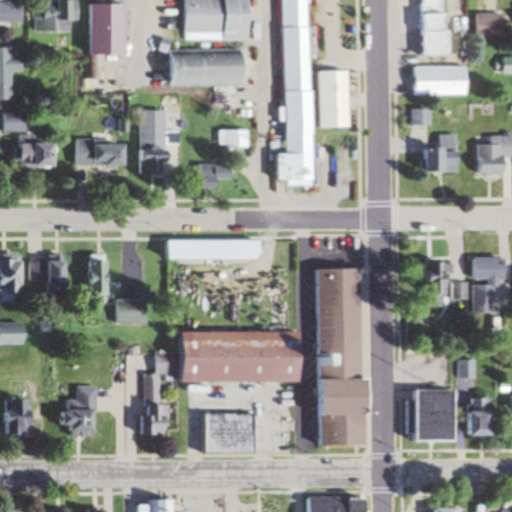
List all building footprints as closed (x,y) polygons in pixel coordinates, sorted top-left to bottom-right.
[(71,0),(27,0),(27,32),(66,32),(66,21),(71,21),(71,0)] [(241,41),(241,0),(175,0),(176,41),(241,41)] [(271,0),(275,153),(264,153),(264,180),(276,180),(276,185),(303,185),(299,0),(271,0)] [(409,0),(409,55),(441,55),(440,0),(409,0)] [(0,26),(13,26),(13,1),(0,1),(0,26)] [(76,53),(116,53),(116,3),(77,3),(76,53)] [(494,36),(494,14),(468,14),(468,36),(494,36)] [(320,30),(311,30),(311,60),(320,60),(320,30)] [(234,85),(234,50),(156,50),(156,86),(234,85)] [(460,95),(460,66),(404,66),(404,95),(460,95)] [(309,127),(337,127),(337,70),(309,70),(309,127)] [(403,125),(422,125),(422,109),(403,109),(403,125)] [(0,112),(0,132),(21,133),(21,113),(0,112)] [(172,145),(173,131),(133,128),(131,149),(123,148),(122,158),(131,159),(130,173),(151,175),(154,144),(172,145)] [(244,129),(212,129),(212,147),(244,147),(244,129)] [(452,134),(430,134),(430,147),(410,147),(410,171),(452,171),(452,134)] [(483,144),(468,144),(468,174),(502,174),(503,135),(483,135),(483,144)] [(5,168),(45,168),(45,141),(5,140),(5,168)] [(65,166),(115,166),(115,143),(65,143),(65,166)] [(222,180),(223,165),(189,163),(187,188),(213,190),(214,179),(222,180)] [(252,241),(197,241),(197,258),(252,259),(252,241)] [(13,255),(0,255),(0,292),(12,293),(13,255)] [(56,289),(56,257),(22,257),(22,289),(56,289)] [(75,297),(103,297),(103,285),(99,285),(99,257),(74,257),(75,297)] [(463,313),(488,313),(488,257),(463,257),(463,313)] [(416,262),(416,294),(433,294),(433,262),(416,262)] [(351,269),(351,378),(356,378),(356,415),(352,415),(352,446),(305,446),(304,269),(351,269)] [(141,323),(141,300),(106,300),(106,324),(141,323)] [(0,343),(18,344),(18,323),(0,322),(0,343)] [(452,378),(465,378),(465,374),(459,374),(459,365),(452,365),(452,378)] [(155,373),(154,373),(154,374),(135,374),(134,434),(160,434),(161,405),(154,405),(155,373)] [(88,436),(89,387),(69,386),(69,399),(60,399),(59,411),(47,411),(47,426),(55,427),(55,436),(88,436)] [(438,391),(400,391),(400,441),(438,441),(438,391)] [(452,411),(452,437),(483,437),(483,398),(461,398),(461,411),(452,411)] [(0,434),(13,435),(13,399),(0,399),(0,410),(0,409),(0,434)] [(244,453),(244,413),(192,413),(192,453),(244,453)] [(359,511),(359,498),(295,497),(294,511),(359,511)] [(165,511),(165,500),(139,500),(139,511),(165,511)]
